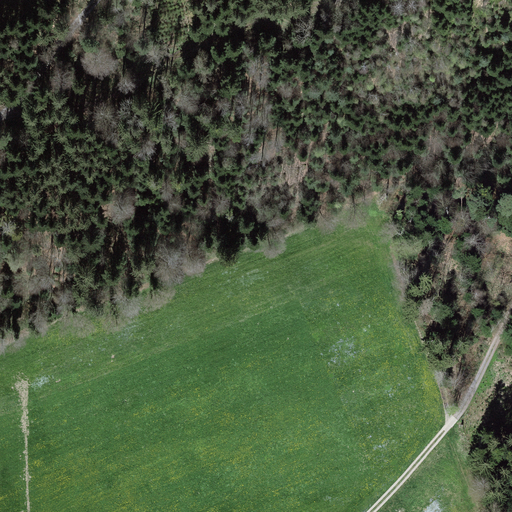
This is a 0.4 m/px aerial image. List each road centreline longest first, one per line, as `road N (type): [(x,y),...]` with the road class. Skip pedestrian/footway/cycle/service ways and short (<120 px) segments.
road 1 (track): [(367,511),(459,415),(493,364),(511,309)]
road 2 (track): [(0,124),(99,0)]
